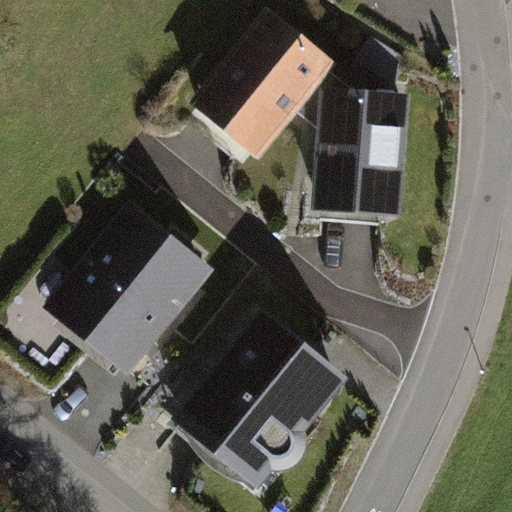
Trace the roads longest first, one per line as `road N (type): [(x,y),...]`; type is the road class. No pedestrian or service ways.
road 1 (residential): [(489,134),(472,267),(375,511)]
road 2 (residential): [(108,511),(0,420)]
road 3 (residential): [(477,0),(489,134)]
